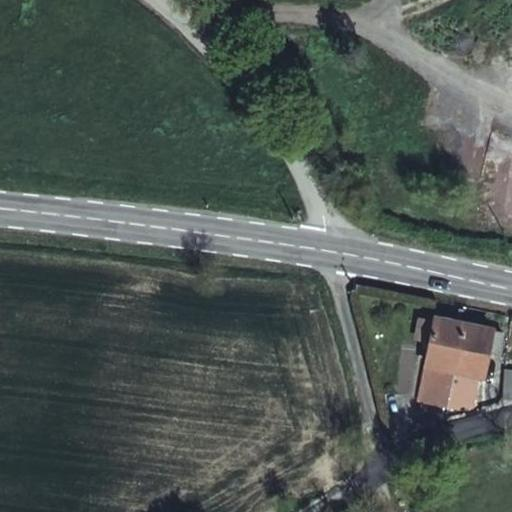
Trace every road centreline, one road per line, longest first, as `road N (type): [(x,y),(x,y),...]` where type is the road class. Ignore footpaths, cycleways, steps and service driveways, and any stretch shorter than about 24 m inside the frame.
road 1 (secondary): [(0,210),(337,251)]
road 2 (unclassified): [(163,0),(273,105),(316,186),(337,251)]
road 3 (unclassified): [(337,251),(386,458)]
road 4 (secondary): [(337,251),(511,287)]
road 5 (unclassified): [(511,424),(386,458)]
